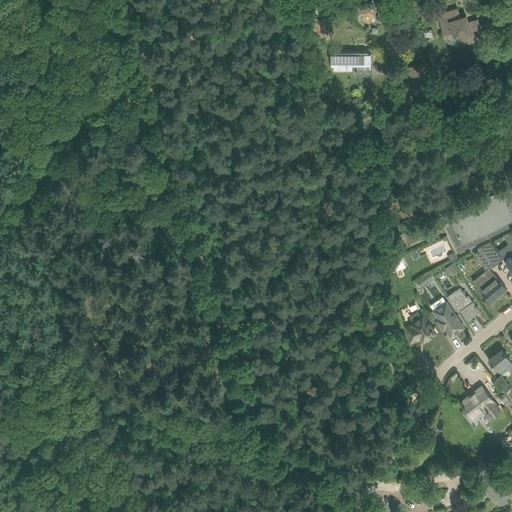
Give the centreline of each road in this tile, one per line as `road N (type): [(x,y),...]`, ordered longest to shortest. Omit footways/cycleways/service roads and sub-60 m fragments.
road 1 (track): [(377,483),(254,412),(123,0)]
road 2 (unclassified): [(377,483),(442,374),(511,318)]
road 3 (track): [(426,401),(365,301),(363,265),(391,245)]
road 4 (unclassified): [(511,457),(377,483)]
